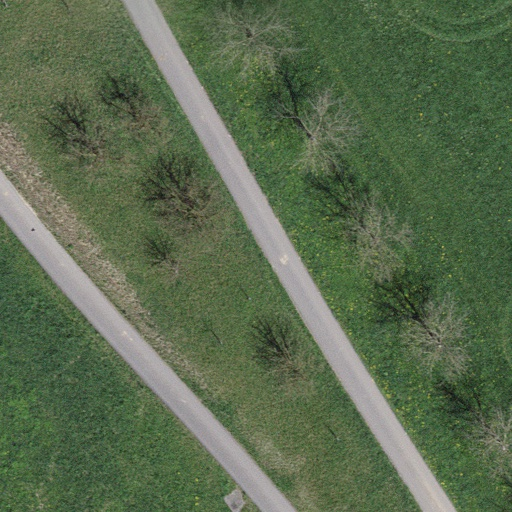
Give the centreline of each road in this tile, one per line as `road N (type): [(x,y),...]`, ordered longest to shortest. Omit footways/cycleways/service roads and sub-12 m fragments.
road 1 (track): [(449,511),(142,0)]
road 2 (track): [(256,511),(0,184)]
